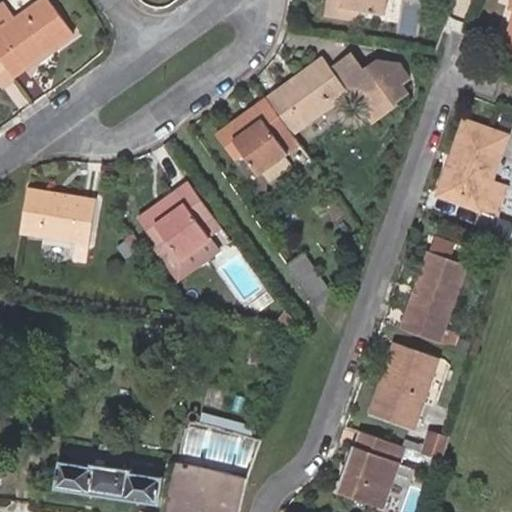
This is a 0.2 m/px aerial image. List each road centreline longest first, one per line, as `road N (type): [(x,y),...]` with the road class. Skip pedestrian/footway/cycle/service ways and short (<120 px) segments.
road 1 (residential): [(265,511),(312,457),(447,65)]
road 2 (residential): [(151,47),(0,154)]
